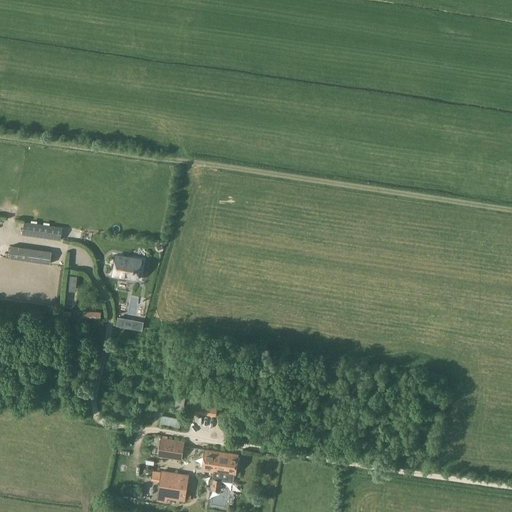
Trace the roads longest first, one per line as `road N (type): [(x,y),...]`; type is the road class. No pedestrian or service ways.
road 1 (track): [(64,246),(82,252),(108,302),(93,405),(100,421),(511,487)]
road 2 (track): [(511,210),(0,137)]
